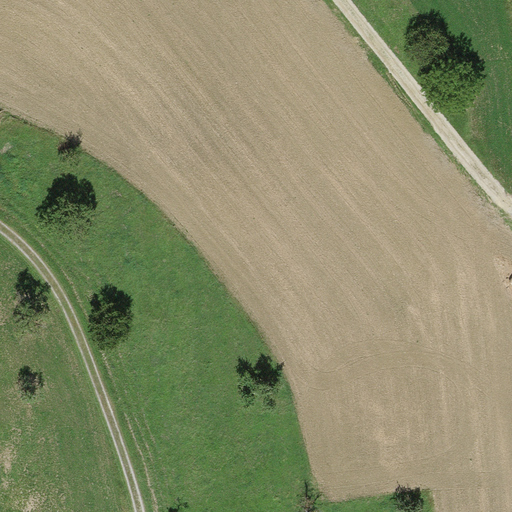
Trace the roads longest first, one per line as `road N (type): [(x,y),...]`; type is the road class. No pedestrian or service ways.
road 1 (track): [(0,231),(71,322),(123,457),(135,511)]
road 2 (track): [(343,0),(511,215)]
